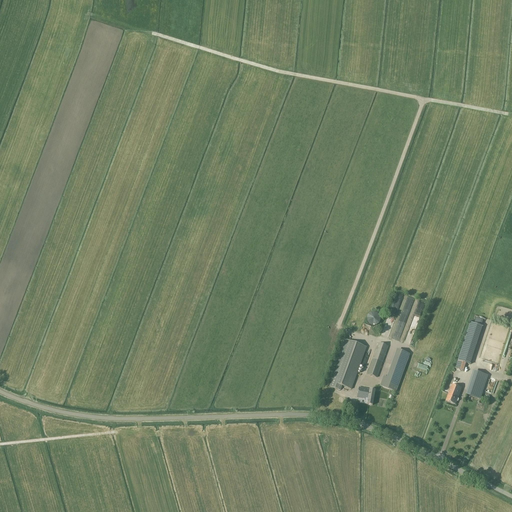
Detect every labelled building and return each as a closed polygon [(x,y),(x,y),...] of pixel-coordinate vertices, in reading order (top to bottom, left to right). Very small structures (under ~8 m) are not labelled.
[(369,316),(368,320),(368,321),(369,323),(371,326),(374,327),(377,327),(380,325),(382,322),(381,318),(379,315),(376,314),(372,314),(369,316)] [(351,389),(366,347),(346,340),(329,387),(340,390),(342,386),(351,389)] [(367,374),(377,378),(388,347),(379,343),(367,374)] [(380,386),(395,392),(409,354),(398,350),(388,378),(384,377),(380,386)] [(467,394),(480,399),(488,376),(474,371),(467,394)] [(453,381),(452,384),(446,401),(456,404),(457,401),(458,401),(459,399),(458,398),(462,388),(459,387),(460,383),(453,381)] [(367,404),(367,405),(372,405),(375,390),(369,389),(369,390),(359,388),(357,398),(366,399),(365,404),(367,404)]
